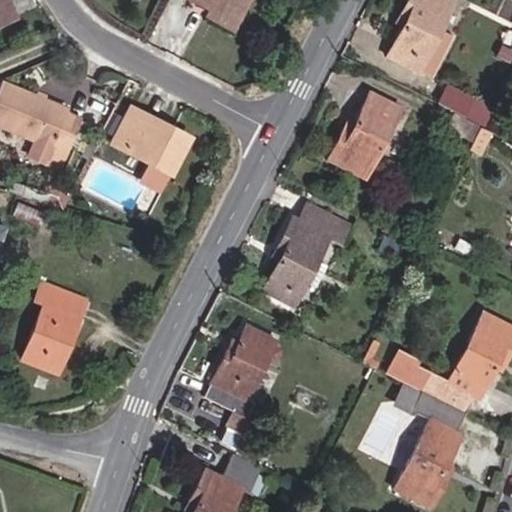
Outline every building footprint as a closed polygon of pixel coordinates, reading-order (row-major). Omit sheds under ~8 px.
[(0,0),(0,24),(14,18),(6,0),(0,0)] [(191,0),(212,11),(215,6),(232,14),(239,0),(191,0)] [(233,29),(247,0),(239,0),(232,14),(215,6),(212,11),(209,17),(233,29)] [(431,79),(452,37),(437,29),(451,2),(447,0),(406,0),(394,26),(400,29),(386,56),(416,72),(416,71),(431,79)] [(58,170),(79,120),(66,114),(67,111),(0,82),(0,126),(34,141),(50,148),(43,163),(43,164),(58,170)] [(483,124),(491,109),(445,87),(436,104),(463,117),(464,115),(483,124)] [(363,178),(399,109),(369,93),(353,124),(350,130),(343,127),(327,159),(363,178)] [(171,129),(130,107),(127,113),(168,134),(171,129)] [(169,174),(188,138),(171,129),(168,134),(127,113),(122,123),(111,144),(150,164),(169,174)] [(469,141),(476,127),(452,115),(445,128),(469,141)] [(111,144),(122,123),(113,119),(102,140),(111,144)] [(350,130),(353,124),(347,120),(343,127),(350,130)] [(479,155),(490,134),(479,128),(468,149),(479,155)] [(43,163),(50,148),(34,141),(28,156),(43,163)] [(160,192),(169,174),(150,164),(141,182),(160,192)] [(40,227),(45,215),(16,202),(11,214),(40,227)] [(315,260),(327,237),(338,243),(347,225),(306,204),(297,220),(291,217),(269,260),(276,263),(261,290),(291,306),(303,282),(314,287),(325,266),(315,260)] [(395,259),(403,242),(383,237),(377,249),(395,259)] [(471,246),(458,239),(454,248),(466,255),(471,246)] [(55,373),(84,300),(40,282),(33,300),(41,304),(19,359),(55,373)] [(501,363),(511,342),(511,328),(482,313),(446,383),(429,374),(428,376),(411,368),(405,381),(421,389),(419,392),(464,414),(473,396),(476,398),(492,367),(495,360),(501,363)] [(253,383),(273,341),(244,327),(237,340),(231,337),(202,397),(232,411),(224,427),(254,442),(269,410),(258,405),(266,389),(253,383)] [(498,370),(501,363),(495,360),(492,367),(498,370)] [(410,410),(418,394),(402,385),(394,401),(410,410)] [(445,462),(459,434),(455,432),(464,414),(419,392),(418,394),(410,410),(428,420),(393,489),(429,507),(450,465),(445,462)] [(246,459),(254,442),(224,427),(216,444),(246,459)] [(245,493),(255,473),(258,468),(232,454),(220,477),(204,470),(188,502),(194,505),(190,511),(227,511),(239,489),(245,493)] [(255,496),(264,477),(255,473),(245,493),(255,496)] [(190,511),(194,505),(188,502),(184,509),(190,511)]
